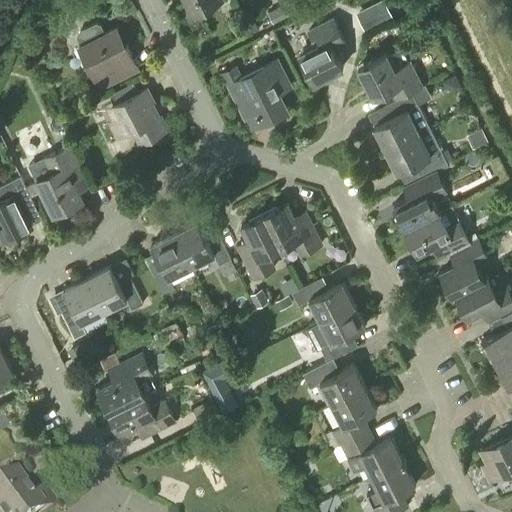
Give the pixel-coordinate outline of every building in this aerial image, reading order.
[(186,0),(194,13),(220,0),(186,0)] [(386,0),(378,0),(357,11),(366,30),(395,16),(386,0)] [(78,3),(66,9),(70,17),(82,11),(78,3)] [(308,28),(316,44),(300,52),(314,80),(343,65),(334,48),(346,42),(333,16),(308,28)] [(117,25),(105,31),(101,23),(96,21),(79,30),(78,35),(82,43),(78,45),(100,87),(138,67),(126,43),(122,45),(113,28),(117,26),(117,25)] [(409,60),(394,68),(386,52),(358,66),(372,95),(389,86),(395,98),(421,84),(409,60)] [(276,58),(240,77),(235,65),(222,72),(250,126),(286,107),(278,92),(290,86),(276,58)] [(383,104),(390,116),(373,124),(387,151),(429,127),(429,126),(430,125),(419,103),(432,96),(425,83),(421,84),(395,98),(383,104)] [(137,141),(166,127),(159,113),(156,114),(150,101),(152,100),(145,86),(104,107),(110,119),(106,121),(114,138),(131,129),(137,141)] [(446,161),(429,127),(387,151),(396,170),(413,162),(419,175),(435,167),(446,161)] [(43,157),(52,174),(37,182),(52,213),(81,199),(71,178),(83,172),(69,144),(43,157)] [(402,184),(408,196),(393,203),(405,227),(440,210),(432,194),(446,188),(435,167),(419,175),(402,184)] [(0,185),(0,199),(2,202),(0,203),(0,232),(3,238),(30,224),(19,202),(31,196),(20,175),(0,185)] [(287,201),(263,213),(279,245),(293,239),(300,252),(322,242),(309,217),(298,223),(287,201)] [(452,204),(440,210),(405,227),(417,251),(439,241),(445,253),(450,250),(469,241),(458,220),(460,219),(452,204)] [(240,225),(251,246),(240,251),(252,276),(274,266),(267,252),(279,245),(263,213),(240,225)] [(197,219),(173,231),(190,265),(213,254),(217,263),(230,257),(216,230),(205,236),(197,219)] [(149,243),(158,261),(147,266),(161,293),(172,287),(167,277),(190,265),(173,231),(149,243)] [(450,250),(456,263),(442,270),(453,294),(457,292),(457,291),(483,278),(483,277),(477,264),(488,259),(477,237),(469,241),(450,250)] [(86,276),(102,311),(126,299),(131,309),(142,303),(129,276),(118,282),(109,265),(86,276)] [(483,277),(483,278),(457,291),(457,292),(469,315),(483,307),(489,319),(511,307),(511,296),(505,283),(494,289),(487,275),(483,277)] [(63,288),(71,305),(60,310),(73,337),(85,332),(80,322),(102,311),(86,276),(63,288)] [(343,280),(321,291),(315,279),(292,290),(298,303),(309,298),(320,319),(354,302),(343,280)] [(268,300),(261,288),(251,293),(257,305),(268,300)] [(292,301),(289,293),(276,299),(280,307),(292,301)] [(354,302),(320,319),(331,341),(321,346),(327,359),(350,347),(344,335),(366,324),(354,302)] [(511,310),(501,316),(507,326),(481,339),(492,362),(511,351),(511,310)] [(67,349),(72,360),(83,354),(78,343),(67,349)] [(0,346),(0,376),(12,370),(0,346)] [(215,359),(222,371),(239,363),(233,350),(215,359)] [(511,351),(492,362),(504,385),(511,381),(511,351)] [(115,365),(121,376),(98,388),(109,411),(143,394),(137,381),(151,374),(140,353),(115,365)] [(199,359),(180,368),(182,373),(201,364),(199,359)] [(354,363),(333,374),(326,360),(302,372),(309,386),(321,381),(332,402),(365,385),(354,363)] [(377,408),(365,385),(332,402),(343,425),(333,430),(340,445),(342,444),(342,443),(370,429),(363,415),(377,408)] [(143,394),(109,411),(121,435),(144,423),(150,434),(175,421),(164,399),(150,406),(143,394)] [(193,408),(200,423),(220,413),(213,398),(193,408)] [(10,421),(4,409),(0,411),(0,424),(1,426),(9,422),(10,421)] [(377,442),(370,429),(342,443),(342,444),(355,470),(366,464),(372,476),(403,460),(390,435),(377,442)] [(481,449),(488,462),(480,465),(488,481),(511,469),(511,438),(510,435),(481,449)] [(372,476),(378,489),(367,495),(375,511),(396,511),(408,506),(402,493),(416,485),(403,460),(372,476)] [(0,511),(42,511),(54,503),(35,477),(28,483),(19,470),(0,483),(0,511)]
